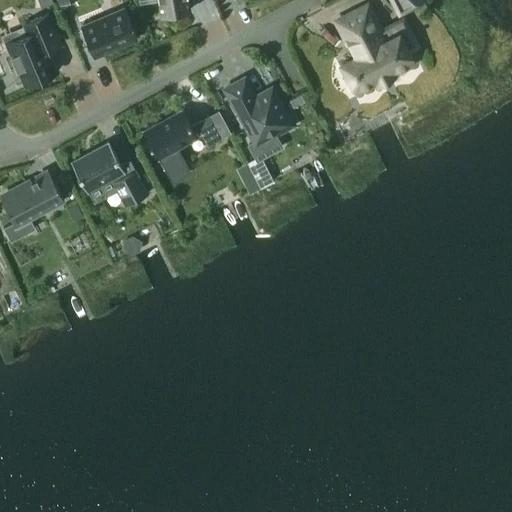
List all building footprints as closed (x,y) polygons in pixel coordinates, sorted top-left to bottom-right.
[(158,0),(161,14),(189,9),(187,0),(158,0)] [(394,0),(400,10),(419,0),(418,0),(394,0)] [(337,20),(349,42),(350,41),(357,55),(342,63),(356,91),(378,80),(379,84),(393,76),(392,73),(413,62),(398,33),(385,40),(367,5),(337,20)] [(125,8),(81,26),(93,55),(137,37),(125,8)] [(29,32),(9,40),(14,53),(11,54),(17,67),(20,66),(26,83),(57,70),(47,48),(60,43),(57,36),(47,13),(25,22),(29,32)] [(245,76),(224,87),(236,109),(237,108),(254,140),(247,144),(257,161),(284,146),(277,134),(278,133),(295,124),(290,114),(287,115),(271,86),(255,95),(245,76)] [(301,94),(290,100),(294,107),(305,100),(301,94)] [(182,108),(142,130),(157,158),(159,157),(172,182),(173,181),(172,178),(186,170),(175,150),(179,148),(178,147),(202,134),(208,144),(221,137),(208,115),(190,124),(182,108)] [(124,170),(109,141),(71,161),(87,190),(124,170)] [(64,199),(49,171),(1,196),(14,221),(16,224),(30,217),(64,199)] [(77,202),(67,207),(74,220),(84,214),(77,202)]
